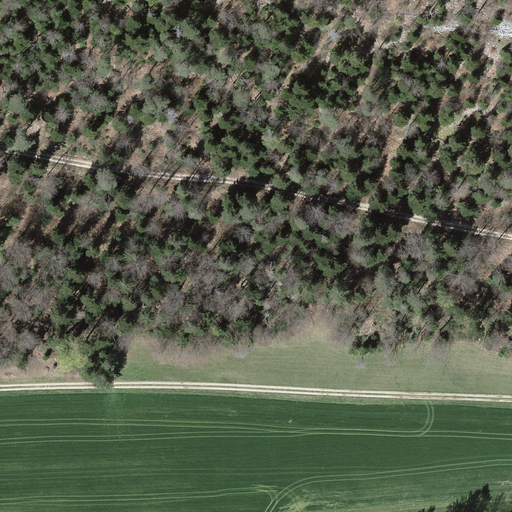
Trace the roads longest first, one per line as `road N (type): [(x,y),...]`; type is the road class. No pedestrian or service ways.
road 1 (track): [(511,237),(218,179),(0,148)]
road 2 (track): [(0,388),(511,398)]
